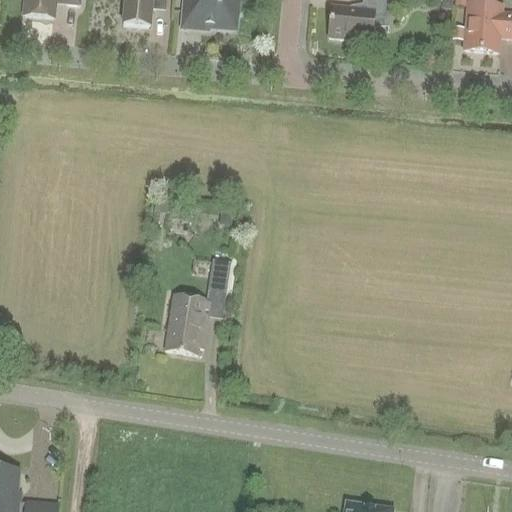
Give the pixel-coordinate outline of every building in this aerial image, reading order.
[(26,0),(24,19),(53,22),(55,3),(65,4),(65,7),(79,9),(80,0),(26,0)] [(166,0),(125,0),(123,28),(150,31),(152,8),(166,9),(166,0)] [(184,0),(182,30),(206,32),(207,32),(208,32),(209,31),(209,30),(234,32),(237,0),(184,0)] [(332,10),(328,42),(353,44),(353,47),(368,49),(368,46),(371,46),(373,22),(389,24),(391,0),(363,0),(362,13),(332,10)] [(444,0),(443,8),(446,11),(452,12),(453,1),(444,0)] [(465,9),(465,0),(455,0),(455,8),(465,9)] [(469,9),(465,54),(497,57),(498,37),(507,38),(506,42),(511,42),(511,18),(500,17),(500,12),(469,9)] [(453,29),(452,42),(461,43),(463,30),(453,29)] [(169,206),(156,204),(154,215),(167,217),(169,206)] [(227,228),(232,229),(233,218),(222,217),(222,223),(227,228)] [(211,263),(207,293),(227,296),(231,266),(211,263)] [(206,304),(173,299),(164,354),(197,358),(197,351),(203,352),(208,321),(203,320),(206,304)] [(58,511),(59,506),(19,501),(21,472),(0,472),(0,511),(58,511)]
